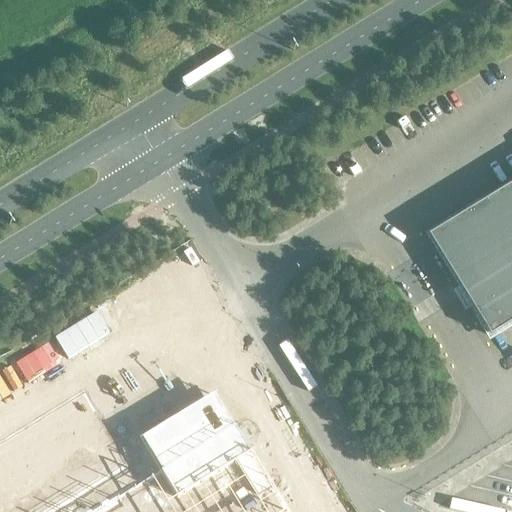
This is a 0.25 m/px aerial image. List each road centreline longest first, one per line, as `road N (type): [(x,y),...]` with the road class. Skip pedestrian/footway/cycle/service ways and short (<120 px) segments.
road 1 (tertiary): [(0,258),(420,0)]
road 2 (tertiary): [(332,0),(0,204)]
road 3 (unknown): [(289,511),(238,431),(219,424),(158,433),(111,352)]
